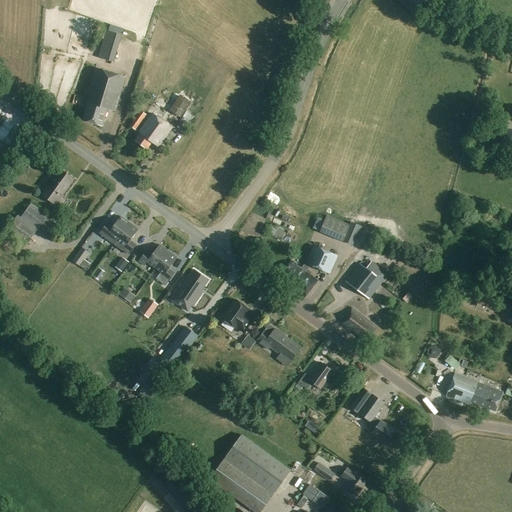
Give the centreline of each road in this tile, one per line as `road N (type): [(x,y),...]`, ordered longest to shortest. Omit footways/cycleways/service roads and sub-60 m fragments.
road 1 (tertiary): [(447,420),(212,244)]
road 2 (tertiary): [(212,244),(289,131),(342,0)]
road 3 (tertiary): [(212,244),(0,92)]
